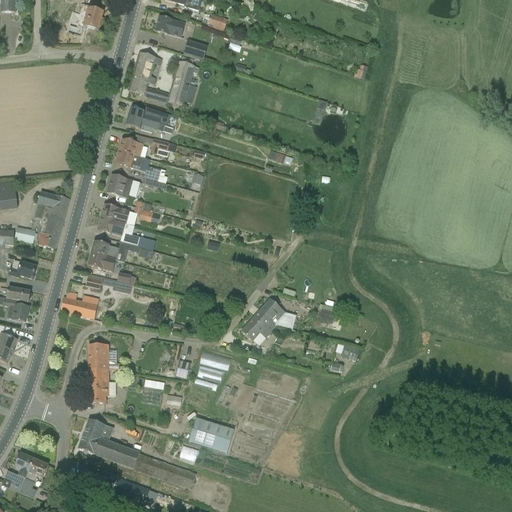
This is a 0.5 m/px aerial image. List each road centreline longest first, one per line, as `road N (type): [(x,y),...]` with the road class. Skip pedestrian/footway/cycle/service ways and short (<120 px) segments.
road 1 (track): [(431,511),(353,482),(335,438),(396,333),(389,312),(350,278),(348,259),(398,51),(396,6)]
road 2 (tertiary): [(22,406),(136,0)]
